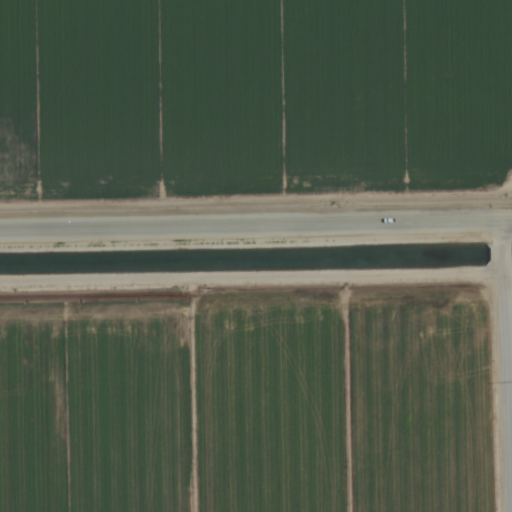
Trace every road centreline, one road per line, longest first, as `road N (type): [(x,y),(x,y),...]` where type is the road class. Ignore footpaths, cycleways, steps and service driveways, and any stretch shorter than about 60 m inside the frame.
road 1 (residential): [(0,231),(511,218)]
road 2 (residential): [(507,511),(502,271)]
